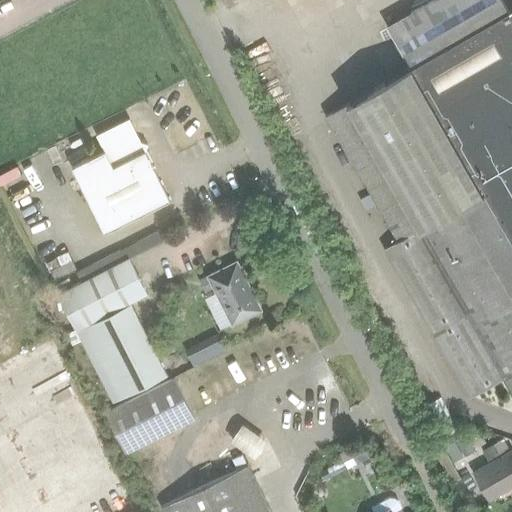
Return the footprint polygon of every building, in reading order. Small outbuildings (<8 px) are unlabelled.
[(384,250),(431,332),(468,397),(504,377),(511,391),(511,9),(508,12),(500,0),(432,0),(386,27),(410,68),(325,116),(397,242),(384,250)] [(71,168),(104,234),(170,201),(145,151),(145,152),(128,119),(96,136),(104,151),(71,168)] [(56,293),(75,329),(112,402),(167,374),(131,302),(147,294),(128,258),(79,282),(56,293)] [(208,278),(233,326),(262,312),(236,264),(208,278)] [(205,340),(185,350),(194,367),(213,357),(205,340)] [(174,379),(105,414),(125,454),(194,419),(174,379)] [(440,397),(421,407),(437,440),(457,430),(440,397)] [(241,421),(228,437),(252,455),(265,439),(241,421)] [(464,432),(455,437),(464,454),(473,449),(464,432)] [(511,451),(511,450),(509,451),(503,439),(492,444),(482,450),(489,463),(474,471),(489,498),(511,484),(511,451)] [(366,440),(357,445),(364,460),(374,455),(366,440)] [(454,440),(433,452),(433,453),(442,468),(451,462),(463,456),(454,440)] [(242,454),(232,459),(237,469),(247,464),(242,454)] [(323,462),(315,466),(323,481),(331,477),(323,462)] [(442,468),(451,484),(461,478),(451,462),(442,468)] [(270,511),(247,464),(237,469),(161,506),(163,511),(270,511)]
